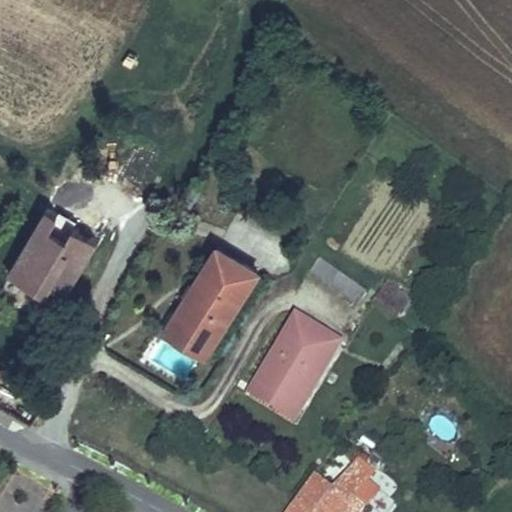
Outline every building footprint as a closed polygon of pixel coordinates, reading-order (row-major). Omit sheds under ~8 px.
[(60,211),(47,204),(8,273),(47,295),(52,286),(66,294),(99,239),(72,226),(67,235),(52,226),(60,211)] [(199,316),(191,328),(217,345),(267,267),(220,238),(180,305),(199,316)] [(358,305),(368,292),(321,258),(311,272),(358,305)] [(376,302),(405,315),(414,294),(385,281),(376,302)] [(191,328),(199,316),(180,305),(167,326),(212,355),(217,345),(191,328)] [(289,399),(297,385),(317,396),(351,343),(299,314),(256,380),(289,399)] [(0,404),(32,424),(49,393),(0,365),(0,404)] [(297,426),(317,396),(297,385),(289,399),(256,380),(246,395),(297,426)] [(429,436),(453,441),(457,423),(434,418),(429,436)] [(377,472),(360,460),(345,479),(341,480),(335,487),(317,475),(289,511),(365,511),(370,506),(376,511),(393,511),(399,506),(381,494),(380,490),(370,482),(377,472)]
